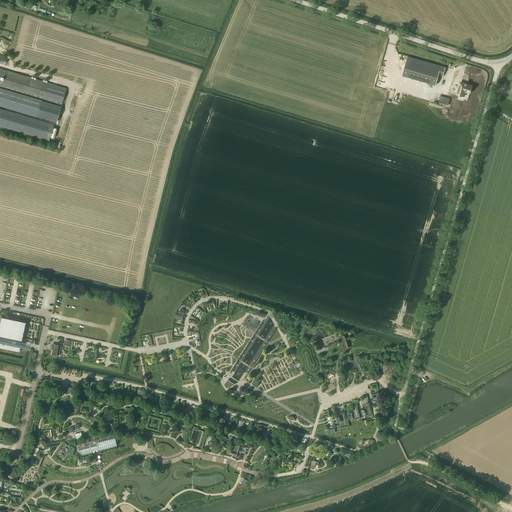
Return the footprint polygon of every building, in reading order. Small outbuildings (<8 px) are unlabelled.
[(445,67),(407,56),(402,76),(435,85),(438,76),(442,77),(445,67)] [(0,106),(57,121),(66,86),(0,68),(0,106)] [(459,85),(456,94),(464,96),(465,92),(470,93),(472,85),(461,82),(460,86),(459,85)] [(440,96),(439,103),(448,105),(450,97),(440,96)] [(0,126),(50,138),(50,137),(53,137),(55,128),(53,127),(54,122),(0,108),(0,126)] [(456,123),(459,114),(447,110),(445,119),(456,123)] [(21,345),(21,342),(24,329),(26,323),(1,317),(0,321),(0,347),(19,352),(20,347),(21,345)] [(345,335),(339,336),(342,350),(348,348),(345,335)] [(59,357),(61,345),(55,344),(54,350),(52,349),(51,355),(59,357)] [(348,421),(352,420),(352,410),(349,411),(349,403),(344,403),(344,409),(347,409),(348,421)] [(113,433),(95,437),(96,440),(99,449),(99,451),(117,447),(113,433)] [(89,442),(88,439),(76,442),(80,457),(92,453),(91,451),(89,442)] [(92,441),(89,442),(91,451),(95,450),(99,449),(96,440),(92,441)]
